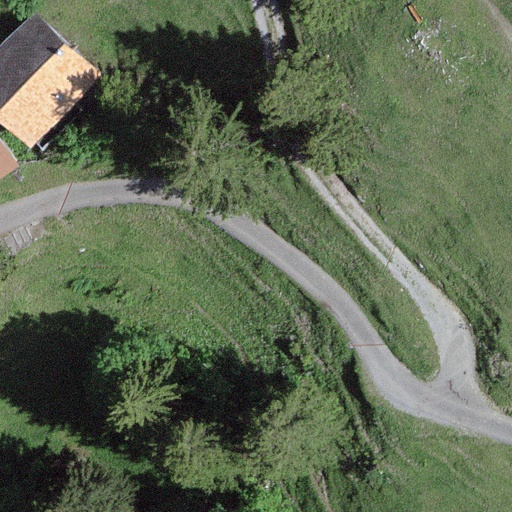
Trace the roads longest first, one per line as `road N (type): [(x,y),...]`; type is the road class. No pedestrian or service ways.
road 1 (unclassified): [(450,407),(310,273),(215,205),(117,190),(65,197),(0,221)]
road 2 (track): [(263,0),(305,141),(332,195),(444,332),(456,371),(450,407),(511,428)]
